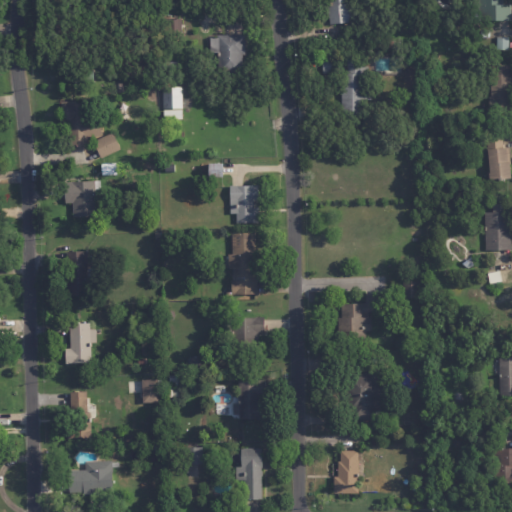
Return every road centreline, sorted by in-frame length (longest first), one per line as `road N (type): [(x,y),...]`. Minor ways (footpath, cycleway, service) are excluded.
road 1 (residential): [(279,0),(295,178),(300,511)]
road 2 (residential): [(21,0),(35,511)]
